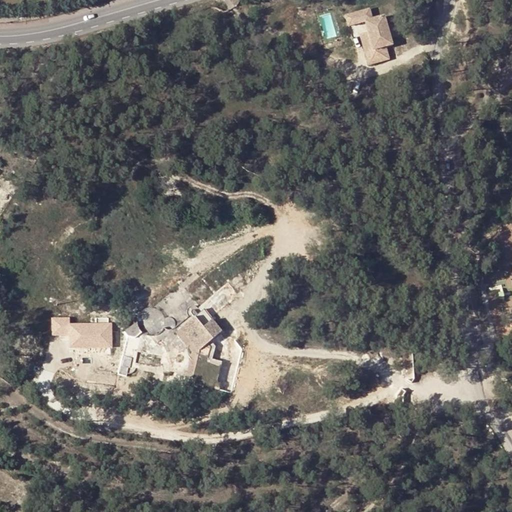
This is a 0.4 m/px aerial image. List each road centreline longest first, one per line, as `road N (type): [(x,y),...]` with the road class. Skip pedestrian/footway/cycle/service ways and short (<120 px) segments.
road 1 (unclassified): [(449,0),(442,69),(458,293),(475,374),(511,459)]
road 2 (unclassified): [(165,0),(39,33),(0,35)]
